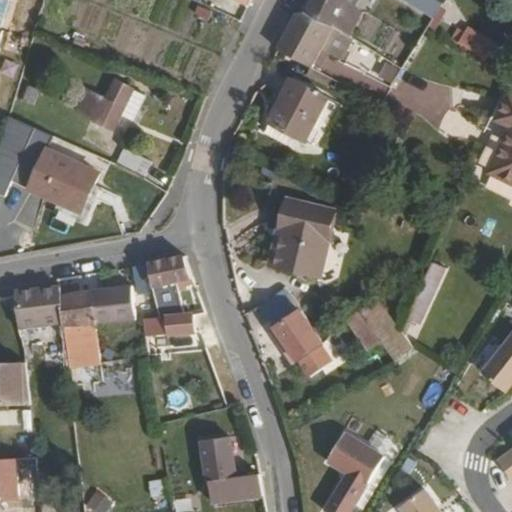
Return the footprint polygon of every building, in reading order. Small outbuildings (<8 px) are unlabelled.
[(86,0),(50,0),(44,23),(92,36),(101,4),(86,0)] [(226,0),(246,10),(250,0),(226,0)] [(310,0),(304,13),(344,36),(357,13),(343,3),(344,0),(310,0)] [(433,0),(404,0),(433,17),(441,4),(433,0)] [(294,15),(277,49),(311,68),(320,49),(338,59),(349,39),(344,36),(304,13),(294,15)] [(469,27),(458,48),(487,63),(498,43),(469,27)] [(363,69),(374,52),(356,41),(345,58),(363,69)] [(292,80),(269,122),(292,135),(304,142),(306,138),(320,145),(341,107),(292,80)] [(115,133),(121,121),(132,93),(116,86),(108,103),(89,94),(79,117),(115,133)] [(28,90),(20,105),(30,110),(37,95),(28,90)] [(132,93),(121,121),(134,126),(146,100),(132,93)] [(511,96),(508,95),(497,116),(511,124),(511,128),(490,172),(511,182),(511,96)] [(292,135),(269,122),(265,131),(287,144),(292,135)] [(122,152),(115,165),(144,178),(150,165),(122,152)] [(98,176),(45,154),(28,193),(57,206),(54,214),(85,227),(102,192),(93,189),(98,176)] [(334,211),(286,199),(279,229),(282,230),(273,265),(318,277),(334,211)] [(184,258),(148,264),(152,285),(171,282),(192,277),(184,258)] [(444,268),(431,262),(407,312),(414,315),(420,318),(444,268)] [(148,264),(133,267),(135,285),(139,291),(153,289),(152,285),(148,264)] [(101,290),(102,278),(93,277),(91,292),(94,291),(101,290)] [(194,283),(192,277),(171,282),(173,287),(194,283)] [(78,285),(60,287),(62,296),(79,293),(78,285)] [(94,291),(100,323),(137,319),(131,285),(101,290),(94,291)] [(58,288),(16,292),(19,329),(65,325),(62,296),(60,287),(58,288)] [(285,287),(254,309),(263,322),(294,300),(285,287)] [(495,297),(478,289),(469,306),(486,315),(495,297)] [(62,296),(65,325),(69,369),(89,367),(85,325),(100,323),(94,291),(91,292),(79,293),(62,296)] [(378,338),(395,361),(398,359),(413,347),(405,336),(414,315),(407,312),(399,328),(374,296),(357,311),(359,313),(378,338)] [(200,300),(156,312),(157,317),(159,327),(207,319),(200,300)] [(323,343),(302,311),(275,329),(296,362),(300,360),(323,343)] [(367,348),(378,338),(359,313),(357,311),(347,321),(367,348)] [(159,327),(157,317),(146,318),(149,337),(160,336),(159,327)] [(511,335),(483,372),(507,390),(511,384),(511,335)] [(323,343),(300,360),(312,376),(333,360),(323,343)] [(0,406),(30,403),(26,360),(0,363),(0,406)] [(71,388),(73,409),(91,407),(89,387),(71,388)] [(212,502),(263,496),(260,474),(236,478),(230,438),(202,442),(207,481),(209,481),(212,502)] [(364,445),(351,438),(336,468),(348,473),(356,459),(364,445)] [(356,459),(348,473),(325,510),(328,511),(349,511),(383,456),(364,445),(356,459)] [(511,448),(497,460),(511,480),(511,448)] [(0,472),(15,473),(16,450),(0,449),(0,472)] [(169,491),(187,489),(196,487),(194,476),(167,479),(169,491)] [(169,491),(170,499),(188,496),(187,489),(169,491)] [(442,511),(425,489),(401,507),(405,511),(442,511)] [(40,500),(41,511),(58,511),(58,508),(51,508),(51,499),(40,500)]
